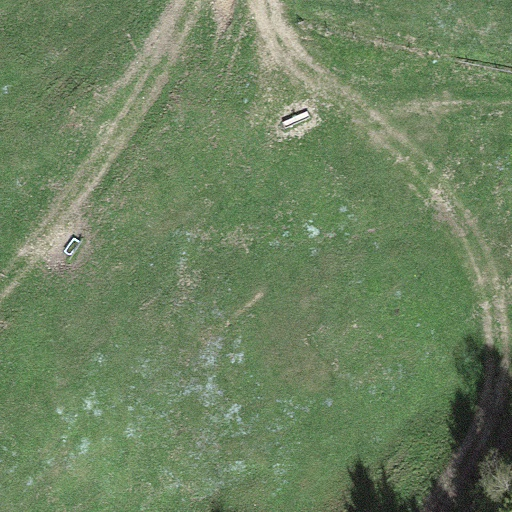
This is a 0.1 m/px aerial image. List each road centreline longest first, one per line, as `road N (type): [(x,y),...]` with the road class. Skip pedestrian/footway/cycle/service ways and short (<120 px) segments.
road 1 (track): [(190,0),(58,219),(0,281)]
road 2 (track): [(265,0),(277,42),(302,70),(342,87),(511,96)]
road 3 (track): [(511,344),(486,424),(443,511)]
